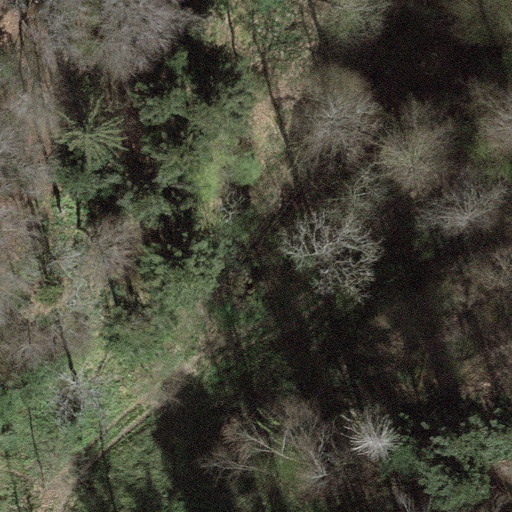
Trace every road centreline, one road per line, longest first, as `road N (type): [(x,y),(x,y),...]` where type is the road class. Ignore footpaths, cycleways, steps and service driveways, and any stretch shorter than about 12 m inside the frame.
road 1 (track): [(225,0),(196,215),(202,272),(216,298),(238,313),(278,319),(454,169),(511,156)]
road 2 (track): [(278,319),(70,448),(45,511)]
